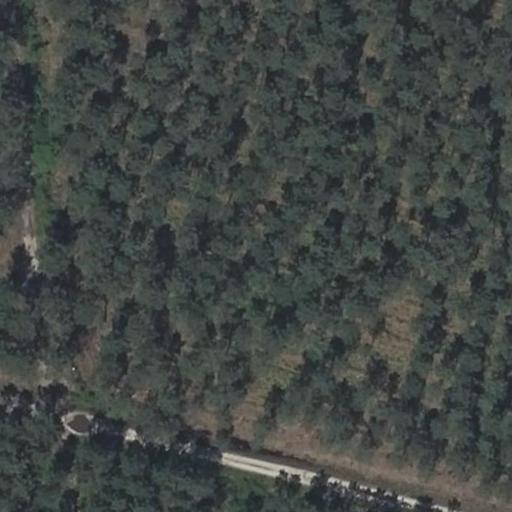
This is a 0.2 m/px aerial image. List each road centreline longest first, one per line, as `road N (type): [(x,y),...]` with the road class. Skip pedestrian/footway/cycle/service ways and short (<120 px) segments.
road 1 (track): [(28,0),(87,511)]
road 2 (track): [(452,511),(0,396)]
